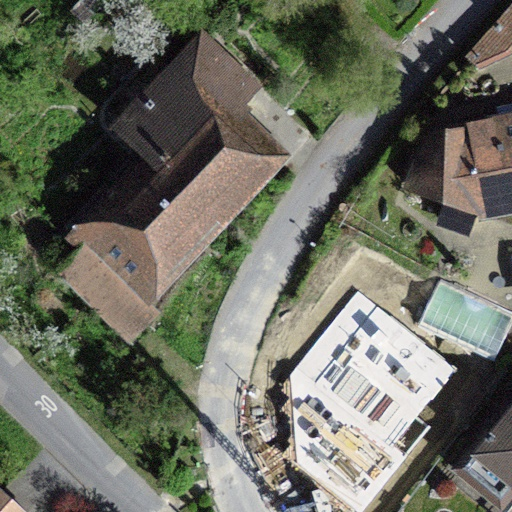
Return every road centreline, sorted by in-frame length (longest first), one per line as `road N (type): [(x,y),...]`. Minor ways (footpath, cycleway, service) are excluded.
road 1 (residential): [(240,511),(214,410),(237,317),(291,212),(475,0)]
road 2 (residential): [(0,356),(162,511)]
